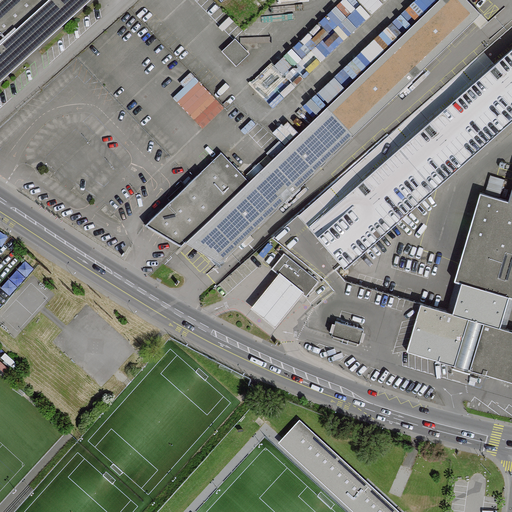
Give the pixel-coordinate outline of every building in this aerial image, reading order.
[(2,0),(0,2),(0,86),(94,0),(2,0)] [(506,0),(440,0),(328,107),(353,133),(360,140),(506,0)] [(253,54),(238,39),(225,51),(239,67),(253,54)] [(511,51),(311,226),(346,266),(511,120),(511,51)] [(183,81),(191,89),(180,100),(205,127),(227,106),(194,71),(183,81)] [(220,261),(353,133),(328,107),(250,181),(186,242),(220,261)] [(288,142),(300,129),(290,119),(278,133),(288,142)] [(221,152),(146,224),(183,245),(186,242),(250,181),(221,152)] [(491,175),(489,189),(504,191),(506,177),(491,175)] [(453,311),(422,303),(407,350),(511,381),(511,328),(500,325),(509,294),(511,295),(511,200),(481,191),(455,279),(463,281),(453,311)] [(318,280),(285,254),(273,268),(278,273),(302,292),(306,296),(318,280)] [(302,292),(278,273),(261,293),(251,305),(275,325),(286,312),(302,292)] [(336,320),(332,334),(361,342),(364,328),(336,320)] [(278,440),(355,511),(403,511),(300,416),(278,440)] [(420,457),(415,470),(421,473),(427,460),(420,457)]
